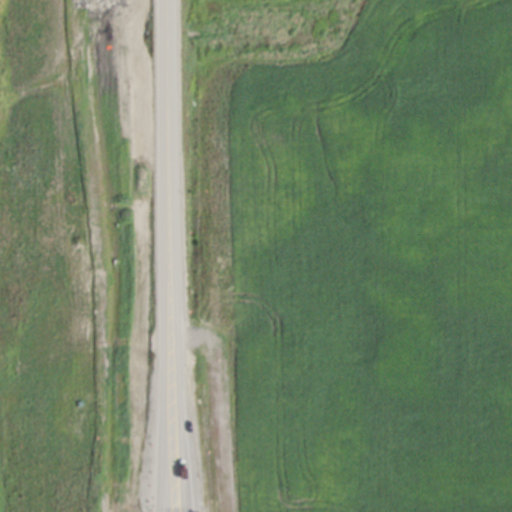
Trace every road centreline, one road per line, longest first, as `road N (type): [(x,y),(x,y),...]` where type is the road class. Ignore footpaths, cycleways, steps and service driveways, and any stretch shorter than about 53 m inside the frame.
road 1 (secondary): [(185,511),(165,154)]
road 2 (secondary): [(165,154),(155,511)]
road 3 (secondary): [(165,154),(163,0)]
